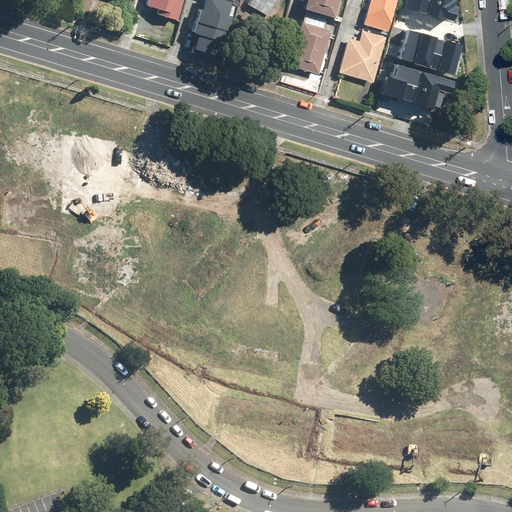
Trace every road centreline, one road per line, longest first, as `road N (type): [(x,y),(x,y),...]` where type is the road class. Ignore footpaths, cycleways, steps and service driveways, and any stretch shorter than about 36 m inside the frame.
road 1 (primary): [(0,31),(499,182)]
road 2 (residential): [(447,511),(305,510),(217,479),(86,351),(23,314),(0,311)]
road 3 (residential): [(493,0),(506,161),(499,182)]
